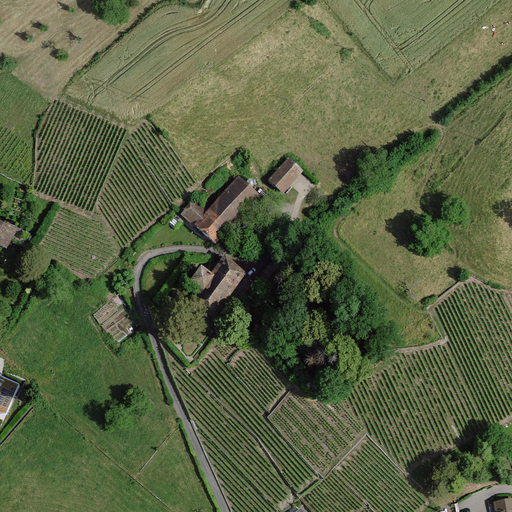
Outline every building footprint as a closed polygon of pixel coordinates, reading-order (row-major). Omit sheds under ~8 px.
[(304,172),(288,159),(270,181),(286,194),(304,172)] [(260,197),(239,178),(207,213),(195,202),(183,215),(216,245),(260,197)] [(206,184),(194,196),(203,205),(223,185),(217,178),(208,187),(206,184)] [(241,223),(238,226),(244,231),(247,228),(241,223)] [(0,225),(0,252),(6,256),(16,232),(0,225)] [(291,257),(283,250),(257,282),(243,301),(248,305),(263,286),(265,288),(291,257)] [(247,277),(224,259),(210,277),(202,270),(189,286),(199,294),(191,304),(222,328),(230,317),(221,310),(247,277)] [(0,414),(6,413),(19,384),(0,375),(0,414)] [(301,386),(306,392),(312,387),(307,381),(305,383),(301,386)] [(496,511),(511,511),(511,501),(495,505),(496,511)]
